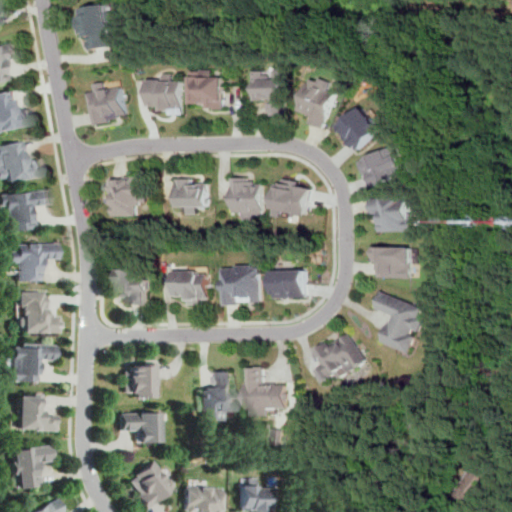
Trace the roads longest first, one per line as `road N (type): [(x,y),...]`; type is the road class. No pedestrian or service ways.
road 1 (residential): [(76,165),(146,145),(285,144),(323,157),(347,201),(344,291),(306,327),(89,336)]
road 2 (residential): [(111,511),(88,464),(92,259),(46,0)]
